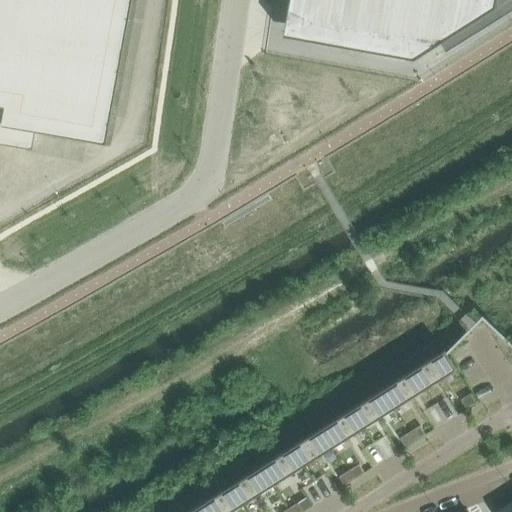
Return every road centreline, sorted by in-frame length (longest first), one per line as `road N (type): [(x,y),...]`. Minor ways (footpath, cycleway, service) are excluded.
road 1 (unclassified): [(0,305),(193,202),(210,183),(236,0)]
road 2 (residential): [(511,412),(352,511)]
road 3 (residential): [(396,511),(511,466)]
